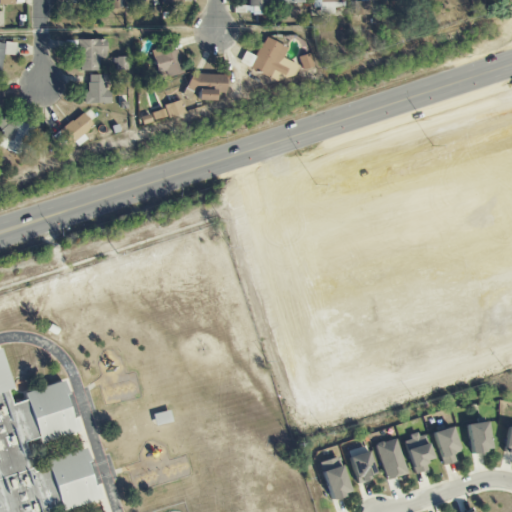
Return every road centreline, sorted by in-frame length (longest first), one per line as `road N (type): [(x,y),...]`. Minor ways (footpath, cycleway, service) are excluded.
road 1 (primary): [(0,234),(511,66)]
road 2 (residential): [(397,511),(483,481),(511,483)]
